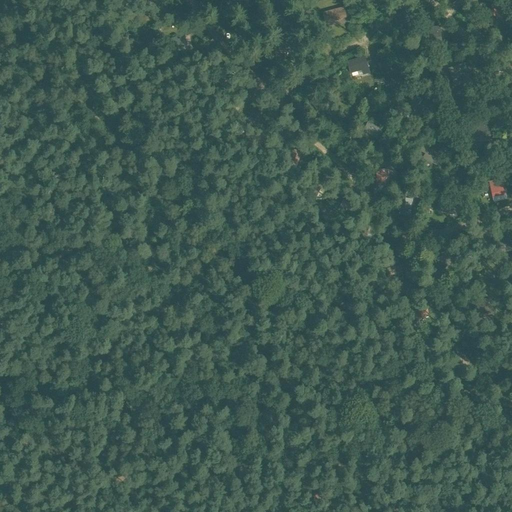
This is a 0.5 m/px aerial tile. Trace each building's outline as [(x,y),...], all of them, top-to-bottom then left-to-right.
[(491,6),(490,14),(504,17),(506,9),(491,6)] [(341,12),(323,15),(325,26),(343,22),(341,12)] [(422,38),(440,36),(439,24),(420,26),(422,38)] [(277,31),(273,51),(283,53),(285,43),(287,43),(289,33),(277,31)] [(174,41),(173,38),(163,41),(166,53),(187,48),(184,38),(174,41)] [(343,78),(361,75),(358,63),(340,67),(343,78)] [(466,81),(462,70),(466,68),(465,64),(449,70),(455,86),(459,85),(459,83),(466,81)] [(210,77),(206,79),(212,90),(225,84),(221,74),(211,79),(210,77)] [(324,93),(311,101),(316,110),(329,102),(324,93)] [(419,115),(425,101),(413,96),(407,111),(419,115)] [(243,118),(245,131),(260,129),(258,119),(248,120),(248,117),(243,118)] [(485,129),(486,122),(472,120),(470,133),(489,135),(490,129),(485,129)] [(368,123),(363,132),(380,141),(385,132),(368,123)] [(284,171),(292,175),(302,152),(294,148),(284,171)] [(437,164),(441,157),(428,150),(424,157),(437,164)] [(376,189),(385,189),(385,181),(388,181),(388,170),(377,169),(376,189)] [(329,174),(318,197),(326,201),(337,177),(329,174)] [(502,180),(489,182),(492,196),(505,194),(502,180)] [(455,201),(452,200),(450,196),(443,194),(438,207),(443,209),(442,210),(455,214),(457,208),(453,207),(455,201)] [(341,199),(338,206),(352,211),(355,204),(341,199)] [(398,213),(407,215),(408,208),(411,208),(411,204),(400,202),(398,213)] [(368,223),(360,221),(356,245),(364,247),(368,223)] [(391,235),(384,227),(380,230),(387,238),(391,235)] [(494,247),(511,244),(510,233),(493,236),(494,247)] [(435,262),(440,270),(453,263),(446,252),(443,254),(444,256),(435,262)] [(405,263),(380,269),(383,278),(407,272),(405,263)] [(477,299),(475,312),(495,314),(495,308),(491,307),(492,301),(477,299)] [(408,310),(410,320),(428,316),(426,307),(408,310)] [(497,370),(496,359),(478,361),(479,372),(497,370)] [(505,409),(502,415),(506,418),(511,421),(511,409),(509,410),(505,409)]
